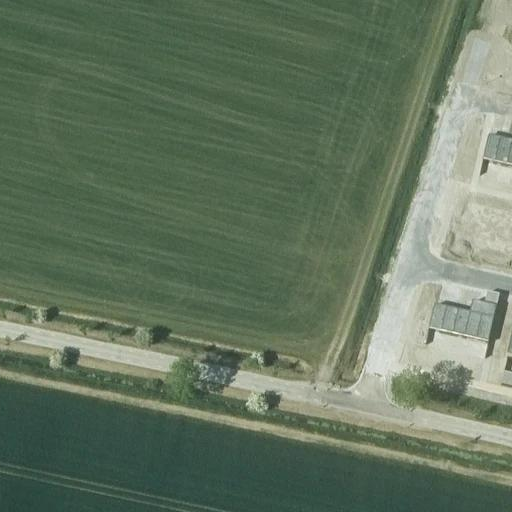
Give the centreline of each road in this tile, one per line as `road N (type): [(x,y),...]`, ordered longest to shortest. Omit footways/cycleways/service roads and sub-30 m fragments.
road 1 (tertiary): [(511,445),(0,335)]
road 2 (unknown): [(354,411),(402,253),(511,279)]
road 3 (unknown): [(402,253),(465,84),(511,97)]
